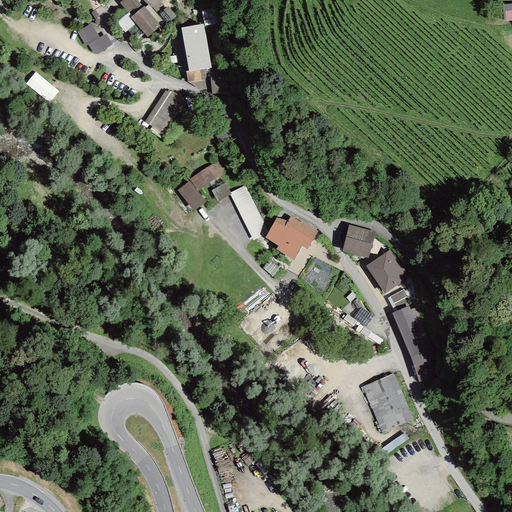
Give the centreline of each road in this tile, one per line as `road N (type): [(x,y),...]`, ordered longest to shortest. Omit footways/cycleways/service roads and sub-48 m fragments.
road 1 (unclassified): [(223,511),(190,406),(169,374),(140,353),(0,298)]
road 2 (unclassified): [(479,511),(329,230)]
road 3 (residential): [(329,230),(367,224),(387,237),(446,317),(466,383),(511,419)]
road 4 (tertiary): [(196,511),(157,416),(134,398),(114,408),(112,428),(147,466),(164,511)]
road 5 (unclassified): [(329,230),(271,198),(239,150),(229,113),(213,99),(164,84)]
